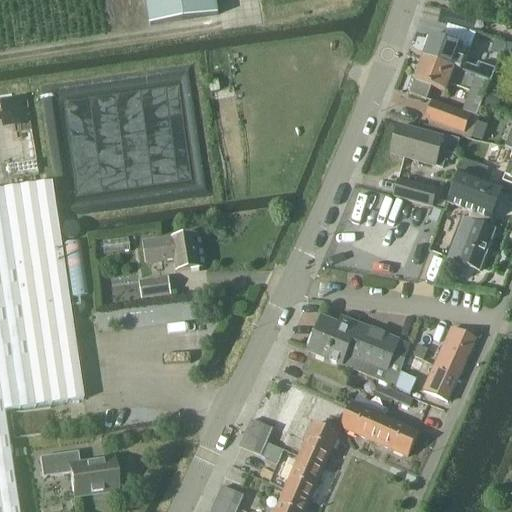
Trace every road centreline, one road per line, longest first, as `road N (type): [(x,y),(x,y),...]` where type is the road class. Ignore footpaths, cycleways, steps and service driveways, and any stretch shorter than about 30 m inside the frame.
road 1 (residential): [(283,292),(405,0)]
road 2 (residential): [(181,511),(283,292)]
road 3 (residential): [(511,331),(283,292)]
